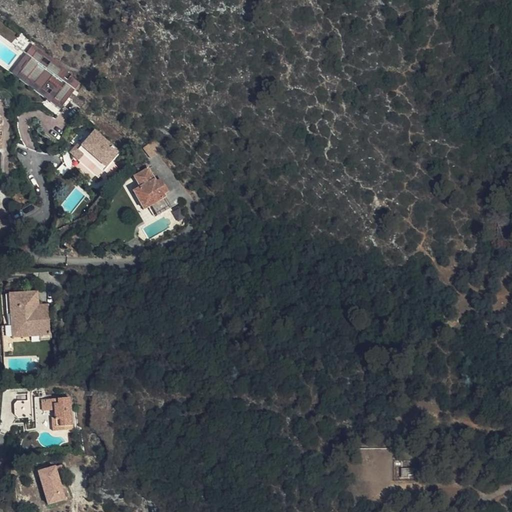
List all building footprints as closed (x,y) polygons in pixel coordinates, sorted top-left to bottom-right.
[(12,72),(19,77),(22,72),(55,97),(59,100),(56,104),(62,109),(79,86),(68,78),(66,81),(62,78),(67,70),(33,44),(12,72)] [(22,72),(19,77),(51,101),(55,97),(22,72)] [(76,150),(103,171),(120,151),(93,129),(79,147),(76,150)] [(98,177),(103,171),(76,150),(79,147),(75,144),(68,153),(98,177)] [(140,212),(146,207),(151,203),(159,213),(165,207),(156,195),(160,191),(152,180),(147,184),(137,171),(126,181),(133,191),(127,195),(140,212)] [(151,203),(146,207),(154,217),(159,213),(151,203)] [(36,290),(9,293),(12,327),(19,326),(20,336),(32,335),(31,329),(41,328),(42,337),(43,340),(50,340),(47,317),(39,317),(38,306),(36,290)] [(12,327),(9,293),(3,293),(6,327),(3,327),(5,352),(14,351),(13,339),(42,337),(41,328),(31,329),(32,335),(20,336),(19,326),(12,327)] [(46,306),(38,306),(39,317),(47,317),(46,306)] [(55,408),(54,398),(54,396),(35,398),(37,431),(53,430),(52,419),(57,419),(56,408),(55,408)] [(55,408),(56,408),(57,419),(52,419),(53,430),(73,429),(71,397),(54,398),(55,408)] [(18,401),(13,406),(14,410),(19,415),(31,414),(30,400),(18,401)] [(65,464),(56,467),(58,475),(68,472),(65,464)] [(58,475),(56,467),(39,472),(48,504),(65,498),(58,475)] [(403,475),(407,474),(407,470),(396,470),(396,479),(403,479),(403,475)]
